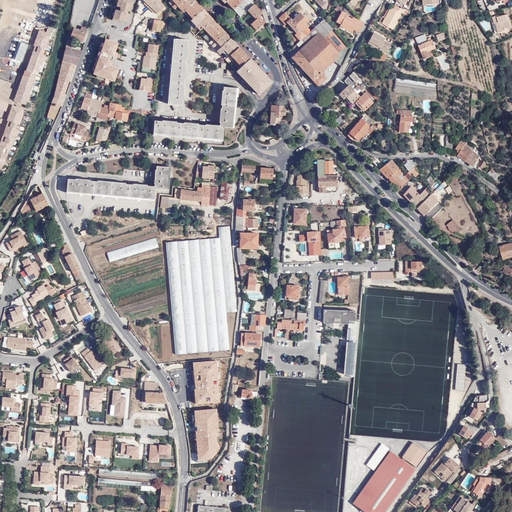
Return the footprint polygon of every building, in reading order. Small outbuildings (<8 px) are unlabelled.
[(130,11),(133,1),(128,0),(125,0),(126,0),(125,0),(117,0),(116,7),(120,8),(119,11),(115,10),(112,18),(122,22),(123,21),(127,22),(129,14),(126,13),(127,11),(130,11)] [(163,7),(155,0),(143,0),(142,1),(145,3),(144,4),(154,14),(155,12),(157,14),(163,7)] [(174,9),(184,0),(171,0),(169,3),(174,9)] [(180,15),(186,11),(195,1),(194,0),(184,0),(174,9),(180,15)] [(248,10),(256,3),(253,0),(228,0),(226,2),(238,15),(237,17),(238,19),(239,19),(248,10)] [(314,0),(323,9),(327,5),(326,4),(328,3),(325,0),(314,0)] [(186,11),(192,17),(195,12),(196,11),(196,10),(200,6),(195,1),(186,11)] [(405,12),(406,8),(403,6),(397,2),(395,6),(393,5),(384,20),(394,26),(402,11),(405,12)] [(259,16),(262,13),(259,10),(261,8),(256,3),(248,10),(256,19),(259,16)] [(199,14),(204,10),(200,6),(196,10),(196,11),(195,12),(192,17),(193,19),(199,14)] [(196,25),(208,14),(204,10),(199,14),(193,19),(192,21),(196,25)] [(358,33),(363,24),(352,18),(351,19),(345,16),(346,14),(341,12),(335,22),(339,25),(338,27),(345,31),(345,30),(347,27),(358,33)] [(291,21),(284,13),(279,18),(284,25),(286,23),(296,33),(294,35),(300,41),(301,39),(305,36),(310,31),(305,26),(306,25),(305,24),(307,22),(299,14),(291,21)] [(497,14),(494,15),(496,24),(498,24),(499,29),(511,26),(508,13),(498,16),(497,14)] [(211,36),(220,27),(208,14),(196,25),(201,30),(203,28),(207,33),(211,36)] [(257,31),(265,23),(259,16),(256,19),(253,22),(251,24),(257,31)] [(168,23),(150,19),(149,23),(151,23),(152,23),(151,31),(160,33),(161,29),(167,30),(168,23)] [(350,49),(323,19),(310,31),(305,36),(309,41),(306,44),(301,39),(300,41),(296,44),(299,47),(295,51),(297,52),(291,58),(317,86),(324,79),(320,74),(333,62),(340,67),(350,49)] [(190,31),(196,25),(192,21),(190,20),(187,22),(184,25),(190,31)] [(244,25),(247,28),(251,24),(253,22),(250,20),(244,25)] [(486,21),(481,24),(486,31),(490,27),(486,21)] [(81,42),(87,29),(82,27),(80,31),(73,28),(70,37),(81,42)] [(216,42),(226,33),(220,27),(211,36),(213,39),(209,43),(211,46),(216,42)] [(345,30),(356,36),(358,33),(347,27),(345,30)] [(45,49),(51,33),(46,31),(45,32),(38,30),(33,45),(34,45),(25,70),(24,70),(14,100),(21,102),(27,104),(30,94),(29,94),(36,74),(38,74),(41,65),(42,65),(45,55),(44,54),(46,49),(45,49)] [(385,36),(374,30),(369,39),(381,45),(380,47),(386,50),(392,42),(385,38),(385,36)] [(444,30),(438,32),(439,38),(447,36),(444,30)] [(431,31),(427,33),(429,39),(420,42),(426,57),(431,54),(429,49),(437,45),(431,31)] [(221,47),(231,39),(226,33),(216,42),(221,47)] [(429,39),(427,33),(418,37),(420,42),(429,39)] [(114,81),(118,69),(110,66),(114,56),(116,57),(117,53),(115,52),(118,43),(105,39),(93,74),(114,81)] [(230,55),(239,47),(231,39),(221,47),(217,51),(220,54),(225,50),(228,54),(224,58),(225,59),(230,55)] [(186,45),(187,41),(174,40),(168,105),(181,106),(181,102),(182,102),(183,88),(182,88),(183,81),(184,81),(185,67),(184,66),(185,59),(186,59),(187,45),(186,45)] [(217,51),(221,47),(216,42),(211,46),(217,51)] [(145,56),(153,58),(154,54),(157,54),(159,46),(149,44),(148,50),(147,53),(146,53),(145,56)] [(239,69),(250,59),(239,47),(230,55),(234,58),(231,61),(239,69)] [(75,63),(76,63),(77,63),(80,53),(68,50),(63,48),(60,58),(54,90),(52,102),(58,105),(60,106),(75,63)] [(234,58),(230,55),(225,59),(229,63),(231,61),(234,58)] [(155,69),(157,59),(153,58),(145,56),(144,56),(142,67),(155,69)] [(258,91),(268,82),(261,75),(263,73),(250,59),(239,69),(236,71),(250,86),(253,83),(255,86),(254,87),(258,91)] [(271,82),(263,73),(261,75),(268,82),(258,91),(254,87),(255,86),(253,83),(250,86),(258,94),(271,82)] [(351,74),(348,76),(354,83),(357,80),(351,74)] [(354,83),(348,76),(344,81),(352,89),(353,88),(356,92),(358,89),(356,87),(353,84),(354,83)] [(141,79),(139,90),(150,92),(152,79),(145,78),(145,79),(141,79)] [(434,98),(436,84),(395,78),(393,92),(434,98)] [(162,121),(154,121),(153,133),(222,140),(223,127),(232,128),(233,115),(232,115),(233,101),(235,101),(235,97),(234,97),(236,88),(223,87),(223,91),(222,91),(221,105),(222,105),(221,109),(220,109),(219,123),(220,123),(220,126),(205,124),(205,125),(198,124),(184,122),(184,123),(176,123),(176,122),(162,120),(162,121)] [(358,96),(359,97),(362,94),(360,91),(356,94),(352,89),(344,96),(351,103),(358,96)] [(470,94),(470,90),(462,90),(458,97),(457,120),(468,120),(470,94)] [(107,116),(108,111),(101,108),(102,102),(94,100),(95,95),(86,93),(80,108),(86,110),(86,111),(89,114),(106,120),(107,116)] [(368,100),(363,94),(359,97),(355,102),(364,111),(372,103),(368,100)] [(52,102),(47,117),(52,119),(58,105),(52,102)] [(421,147),(430,147),(432,102),(423,102),(421,147)] [(121,106),(110,103),(108,111),(107,116),(126,122),(128,112),(128,111),(127,111),(123,110),(124,108),(120,108),(121,106)] [(22,113),(24,109),(19,107),(12,105),(7,120),(8,120),(0,142),(0,170),(5,164),(10,149),(11,150),(14,139),(15,140),(19,129),(18,129),(23,114),(22,113)] [(282,109),(282,107),(271,106),(269,124),(280,125),(281,116),(285,116),(285,109),(282,109)] [(411,133),(412,121),(413,121),(413,115),(412,115),(412,109),(400,108),(399,110),(396,110),(396,114),(400,114),(398,132),(411,133)] [(333,122),(337,126),(342,120),(339,116),(333,122)] [(347,136),(356,143),(361,137),(363,138),(368,131),(370,133),(375,127),(371,124),(369,126),(364,122),(366,120),(363,117),(347,136)] [(434,147),(444,147),(445,118),(434,117),(434,147)] [(509,117),(502,118),(505,137),(509,137),(508,135),(511,134),(511,127),(509,117)] [(74,122),(70,134),(81,138),(80,139),(85,141),(85,140),(90,142),(92,134),(87,133),(88,131),(84,130),(85,126),(74,122)] [(105,141),(108,130),(99,127),(94,142),(99,144),(101,139),(105,141)] [(475,132),(482,159),(483,160),(502,178),(506,174),(487,155),(485,142),(486,142),(483,127),(477,129),(475,132)] [(457,156),(465,161),(471,152),(463,146),(465,144),(461,141),(456,149),(460,152),(457,156)] [(471,152),(472,150),(469,148),(470,147),(465,144),(463,146),(471,152)] [(471,152),(465,161),(473,165),(479,156),(472,150),(471,152)] [(391,159),(379,170),(387,179),(399,190),(406,183),(410,178),(406,174),(404,177),(401,174),(403,173),(398,168),(399,169),(391,159)] [(324,174),(332,174),(332,170),(332,161),(324,161),(324,160),(313,160),(313,169),(317,169),(318,186),(319,193),(325,193),(325,186),(338,186),(337,175),(325,176),(324,174)] [(404,165),(408,171),(414,167),(409,161),(404,165)] [(481,162),(477,169),(480,172),(485,166),(481,162)] [(202,168),(197,168),(196,177),(206,178),(207,173),(213,173),(214,166),(207,165),(207,167),(202,166),(202,168)] [(168,177),(169,168),(155,167),(155,171),(154,171),(152,187),(146,186),(146,185),(131,184),(131,185),(124,184),(124,183),(96,181),(96,182),(88,181),(88,180),(74,179),(74,180),(66,179),(65,192),(78,193),(78,196),(82,197),(82,194),(100,195),(100,198),(104,199),(104,196),(114,197),(114,199),(118,200),(118,197),(136,199),(136,201),(140,202),(140,199),(153,200),(154,189),(167,190),(168,181),(169,181),(169,177),(168,177)] [(407,172),(411,177),(413,175),(416,173),(417,172),(414,167),(408,171),(407,172)] [(271,179),(272,170),(259,168),(259,178),(271,179)] [(499,178),(490,170),(486,174),(495,182),(499,178)] [(307,177),(299,177),(297,185),(297,187),(296,187),(296,194),(302,194),(302,195),(307,195),(307,177)] [(230,200),(232,182),(221,181),(219,199),(230,200)] [(452,191),(445,181),(438,187),(447,196),(452,191)] [(160,199),(159,210),(173,210),(173,206),(200,207),(200,206),(215,206),(216,187),(208,187),(208,183),(202,183),(201,190),(197,190),(197,193),(193,193),(180,192),(179,200),(179,201),(167,199),(160,199)] [(403,195),(416,209),(431,194),(427,188),(426,188),(419,196),(417,193),(411,187),(403,195)] [(416,209),(428,222),(443,207),(444,198),(447,196),(438,187),(431,194),(416,209)] [(48,206),(42,193),(30,200),(30,201),(25,202),(21,210),(23,214),(34,208),(36,212),(48,206)] [(236,203),(235,217),(244,217),(246,217),(246,212),(242,212),(242,211),(252,211),(253,200),(242,201),(242,203),(236,203)] [(304,224),(305,210),(293,210),(293,218),(294,218),(294,223),(304,224)] [(235,217),(235,228),(244,228),(244,219),(244,217),(235,217)] [(246,219),(246,228),(257,228),(257,219),(246,219)] [(342,227),(346,226),(345,220),(331,222),(332,234),(326,234),(327,249),(333,249),(333,243),(344,241),(342,227)] [(453,234),(459,230),(452,221),(446,225),(453,234)] [(366,222),(362,223),(362,227),(353,228),(354,238),(363,237),(363,236),(368,235),(367,226),(366,226),(366,222)] [(392,244),(391,241),(390,233),(390,230),(385,231),(385,228),(379,229),(380,245),(392,244)] [(237,312),(229,230),(218,231),(219,242),(165,247),(175,359),(229,354),(226,317),(237,316),(237,312)] [(5,244),(8,251),(15,248),(16,249),(22,246),(22,244),(25,242),(20,232),(10,237),(11,241),(5,244)] [(317,241),(320,241),(319,232),(306,233),(306,234),(303,235),(303,238),(306,238),(306,242),(317,241)] [(239,263),(239,265),(244,265),(244,262),(244,249),(256,249),(257,234),(240,233),(239,249),(239,256),(239,263)] [(156,238),(106,252),(109,262),(159,247),(156,238)] [(79,269),(67,243),(63,246),(64,247),(62,250),(73,272),(79,269)] [(511,244),(500,248),(503,259),(511,256),(511,244)] [(21,262),(23,266),(25,269),(24,270),(31,281),(37,277),(37,276),(41,274),(34,262),(30,264),(27,258),(21,262)] [(420,273),(420,259),(417,259),(417,263),(411,263),(410,260),(405,260),(404,273),(420,273)] [(511,268),(505,265),(503,271),(511,274),(511,268)] [(31,281),(24,270),(22,271),(29,282),(31,281)] [(393,282),(393,272),(370,272),(370,282),(393,282)] [(79,285),(85,282),(81,273),(74,276),(79,285)] [(256,278),(256,275),(248,274),(246,290),(254,291),(255,282),(254,281),(254,278),(256,278)] [(347,295),(349,277),(342,278),(342,280),(337,280),(337,296),(347,295)] [(320,283),(317,304),(324,305),(326,284),(320,283)] [(36,289),(37,290),(37,292),(35,293),(31,296),(31,297),(28,300),(32,306),(36,304),(35,302),(48,294),(42,285),(36,289)] [(285,299),(297,300),(298,289),(286,288),(285,299)] [(81,316),(92,311),(88,303),(87,303),(81,291),(73,295),(74,300),(73,301),(81,316)] [(60,319),(59,320),(61,326),(72,321),(66,309),(66,308),(65,308),(62,302),(61,302),(60,301),(59,301),(59,300),(53,302),(54,303),(53,304),(54,306),(56,312),(60,319)] [(243,301),(241,312),(248,314),(250,302),(243,301)] [(322,324),(347,326),(347,323),(352,323),(353,309),(356,310),(356,305),(347,305),(347,313),(323,311),(322,324)] [(26,323),(20,307),(9,311),(12,320),(8,321),(10,328),(26,323)] [(92,312),(81,316),(83,321),(94,317),(92,312)] [(36,323),(44,341),(53,337),(52,334),(51,333),(50,331),(52,330),(52,329),(51,328),(48,320),(48,321),(47,319),(44,320),(40,313),(34,316),(37,322),(37,323),(36,323)] [(249,326),(248,332),(260,331),(261,326),(262,326),(264,326),(265,315),(260,314),(252,314),(251,326),(249,326)] [(290,330),(290,325),(290,321),(281,320),(281,323),(277,323),(276,330),(280,330),(280,329),(284,329),(290,330)] [(79,330),(85,327),(83,321),(76,324),(79,330)] [(293,325),(290,325),(290,330),(302,331),(303,327),(299,326),(299,323),(293,322),(293,325)] [(347,377),(355,378),(359,342),(354,342),(355,326),(349,326),(347,342),(350,343),(347,377)] [(106,354),(107,353),(109,352),(110,354),(114,358),(120,353),(118,350),(120,348),(107,332),(101,337),(103,340),(100,342),(103,345),(101,347),(106,354)] [(243,347),(259,348),(260,335),(245,334),(243,347)] [(18,339),(4,338),(4,342),(3,342),(3,348),(6,348),(6,349),(14,349),(13,351),(25,352),(25,349),(25,347),(32,347),(33,342),(26,341),(27,339),(22,339),(23,336),(18,336),(18,339)] [(77,354),(88,347),(83,340),(72,348),(77,354)] [(90,352),(87,349),(81,353),(94,371),(103,365),(92,350),(90,352)] [(81,370),(70,356),(64,360),(66,363),(65,364),(65,365),(68,368),(72,375),(76,372),(77,373),(81,370)] [(216,361),(193,363),(194,370),(195,370),(196,380),(195,380),(195,384),(192,385),(193,387),(196,386),(196,389),(195,389),(195,393),(197,392),(197,399),(196,399),(196,403),(219,401),(217,384),(218,384),(216,361)] [(455,390),(464,391),(466,365),(457,364),(455,390)] [(134,382),(135,374),(134,374),(135,369),(120,368),(119,370),(115,370),(114,379),(115,379),(115,383),(120,383),(121,380),(134,382)] [(2,373),(1,383),(5,383),(5,386),(14,387),(15,385),(21,386),(22,374),(18,374),(18,377),(14,376),(14,374),(2,373)] [(56,385),(53,385),(50,385),(50,383),(49,382),(49,379),(41,378),(41,382),(43,382),(42,392),(55,393),(56,385)] [(164,394),(157,383),(145,382),(145,389),(147,389),(146,393),(143,393),(143,403),(164,404),(163,394),(164,394)] [(66,397),(68,397),(67,415),(78,416),(79,390),(76,390),(76,386),(66,385),(66,397)] [(101,407),(102,389),(90,388),(89,407),(101,407)] [(109,416),(124,417),(126,397),(120,397),(120,391),(112,391),(109,416)] [(13,404),(13,400),(2,399),(1,408),(8,408),(15,409),(14,412),(20,413),(21,405),(15,405),(13,404)] [(48,424),(49,405),(40,405),(40,408),(42,408),(41,417),(39,417),(38,424),(48,424)] [(216,414),(216,409),(195,411),(196,423),(194,423),(195,427),(194,427),(194,429),(197,429),(197,431),(196,431),(196,434),(197,434),(198,439),(197,439),(198,460),(209,459),(209,454),(215,453),(217,452),(216,449),(219,449),(218,445),(217,445),(216,441),(219,441),(218,437),(216,437),(216,429),(218,429),(217,422),(215,422),(214,414),(216,414)] [(468,441),(473,431),(463,426),(457,435),(468,441)] [(3,428),(2,436),(2,439),(7,439),(7,443),(7,444),(17,444),(17,428),(5,427),(5,429),(3,428)] [(76,452),(76,438),(73,438),(73,432),(63,432),(62,447),(65,447),(65,452),(76,452)] [(487,447),(494,440),(485,433),(477,441),(481,445),(478,448),(487,455),(490,450),(487,447)] [(47,438),(47,435),(35,434),(34,442),(47,443),(47,446),(51,446),(52,438),(47,438)] [(502,442),(498,436),(494,440),(500,449),(505,444),(502,442)] [(95,457),(110,457),(110,441),(95,441),(95,457)] [(353,504),(364,511),(384,511),(427,453),(411,442),(399,459),(390,453),(353,504)] [(131,460),(138,460),(138,444),(120,444),(120,455),(131,455),(131,460)] [(374,471),(389,449),(381,444),(366,465),(374,471)] [(149,446),(149,462),(158,462),(159,456),(170,456),(170,446),(149,446)] [(502,458),(511,456),(511,448),(501,451),(502,458)] [(501,455),(486,460),(487,464),(502,460),(501,455)] [(458,468),(448,459),(442,465),(441,464),(432,473),(443,483),(452,474),(453,474),(458,468)] [(39,468),(39,474),(33,474),(32,489),(40,489),(40,484),(42,484),(42,487),(48,487),(48,486),(52,486),(53,476),(49,476),(49,469),(39,468)] [(158,484),(159,475),(100,471),(99,487),(154,491),(155,484),(158,484)] [(62,489),(68,490),(68,485),(83,486),(84,477),(63,476),(62,489)] [(484,487),(489,481),(490,479),(484,479),(479,478),(478,483),(475,481),(471,486),(475,489),(472,493),(477,496),(484,487)] [(489,485),(489,481),(484,487),(477,496),(479,498),(483,493),(482,492),(487,485),(489,485)] [(166,511),(174,487),(164,486),(164,484),(161,484),(158,511),(166,511)] [(430,494),(425,490),(423,492),(420,489),(416,495),(414,494),(408,502),(418,509),(420,507),(423,510),(428,503),(425,500),(430,494)] [(468,511),(472,507),(461,499),(455,505),(453,504),(449,509),(453,511),(468,511)]
